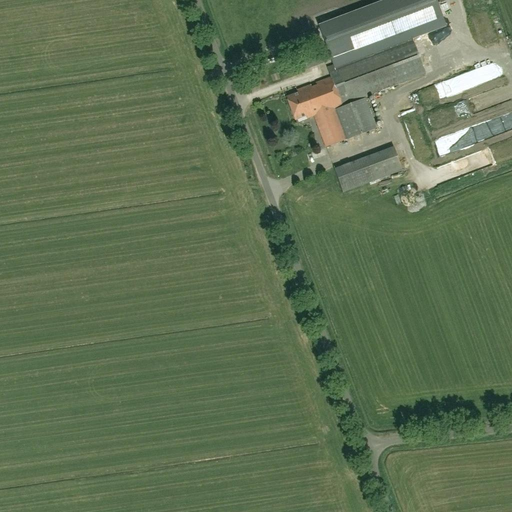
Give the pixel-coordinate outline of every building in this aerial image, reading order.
[(386,0),(319,26),(334,65),(410,36),(444,24),(435,0),(386,0)] [(326,68),(330,77),(315,83),(316,85),(311,87),(310,85),(299,89),(300,93),(285,98),(294,121),(306,116),(307,118),(313,116),(325,147),(375,128),(364,97),(424,74),(410,36),(334,65),(333,66),(326,68)] [(328,60),(323,49),(305,56),(309,67),(328,60)] [(470,63),(473,71),(494,64),(491,56),(470,63)] [(254,94),(263,94),(263,83),(254,83),(254,94)] [(393,147),(334,169),(342,192),(402,170),(393,147)] [(496,147),(486,150),(490,164),(499,161),(496,147)] [(329,149),(323,151),(326,160),(332,158),(329,149)] [(312,156),(316,164),(323,161),(319,153),(312,156)]
